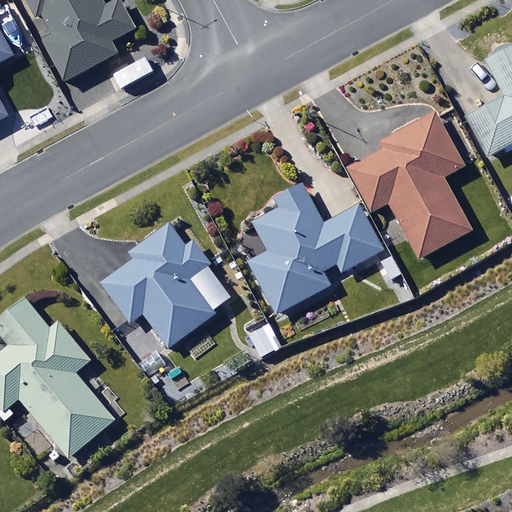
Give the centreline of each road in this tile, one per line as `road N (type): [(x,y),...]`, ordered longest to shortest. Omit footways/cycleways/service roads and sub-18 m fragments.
road 1 (residential): [(0,215),(255,77)]
road 2 (residential): [(255,77),(394,0)]
